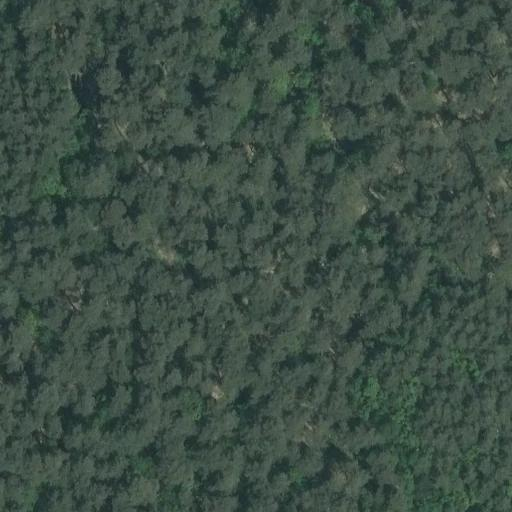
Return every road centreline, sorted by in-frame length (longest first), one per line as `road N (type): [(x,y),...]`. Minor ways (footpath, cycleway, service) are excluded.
road 1 (track): [(419,0),(313,121),(413,247)]
road 2 (track): [(216,0),(313,121)]
